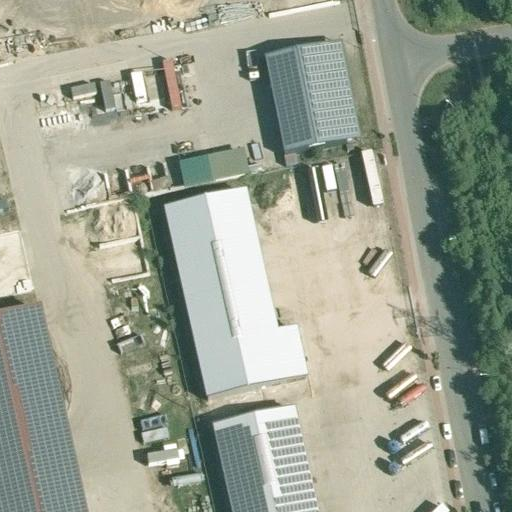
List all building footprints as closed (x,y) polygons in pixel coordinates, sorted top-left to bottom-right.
[(340,47),(265,61),(284,158),(359,143),(340,47)] [(181,188),(248,179),(244,154),(178,163),(181,188)] [(210,248),(176,255),(205,396),(301,377),(292,333),(276,336),(248,198),(202,207),(210,248)] [(83,511),(41,318),(0,327),(0,511),(83,511)] [(311,511),(291,422),(212,439),(228,511),(311,511)] [(164,446),(138,451),(143,477),(169,472),(164,446)]
